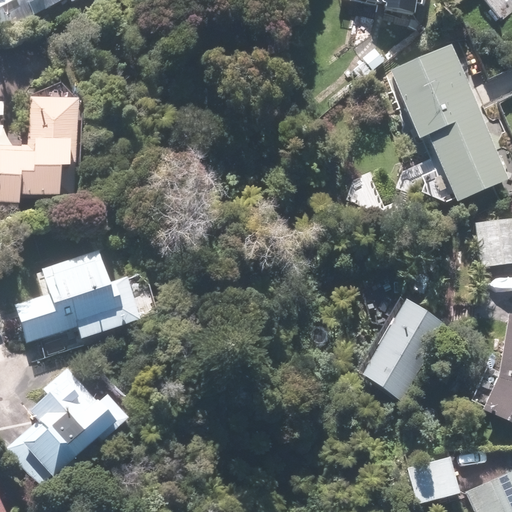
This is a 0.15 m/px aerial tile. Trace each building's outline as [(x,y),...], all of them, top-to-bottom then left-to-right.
[(0,0),(0,31),(70,0),(0,0)] [(414,13),(415,0),(369,0),(388,3),(387,8),(414,13)] [(509,180),(452,46),(392,71),(421,138),(429,134),(458,201),(509,180)] [(82,101),(60,81),(44,97),(31,96),(29,148),(0,146),(0,203),(24,204),(25,193),(78,195),(82,101)] [(511,264),(511,219),(475,224),(480,268),(511,264)] [(103,249),(41,268),(49,294),(14,304),(26,344),(78,329),(80,337),(158,313),(146,275),(129,280),(128,276),(113,281),(103,249)] [(408,300),(364,374),(402,397),(447,323),(408,300)] [(511,422),(511,314),(510,314),(498,380),(484,410),(511,422)] [(41,418),(9,447),(41,484),(52,474),(59,482),(79,464),(74,459),(96,440),(103,448),(134,420),(110,393),(101,401),(70,367),(45,389),(50,394),(33,409),(41,418)] [(453,461),(410,478),(420,502),(463,485),(453,461)] [(511,511),(511,470),(466,491),(474,511),(511,511)] [(0,511),(10,511),(0,488),(0,511)]
